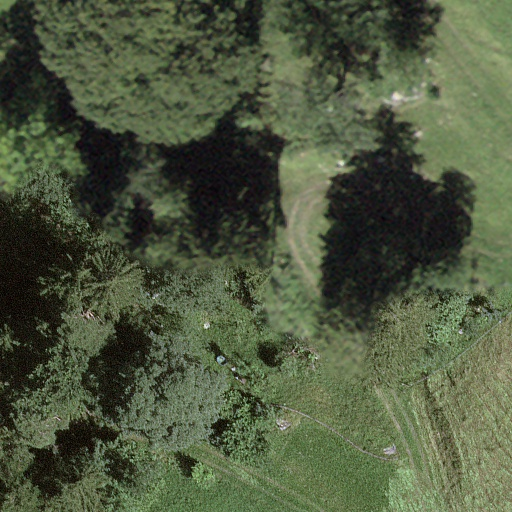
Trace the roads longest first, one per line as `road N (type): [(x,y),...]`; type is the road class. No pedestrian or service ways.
road 1 (track): [(428,511),(435,496),(409,415),(351,314),(287,229),(296,190),(336,183),(447,228),(499,259),(511,258)]
road 2 (track): [(0,383),(95,430),(163,429),(281,483),(315,511)]
road 3 (track): [(511,120),(433,0)]
